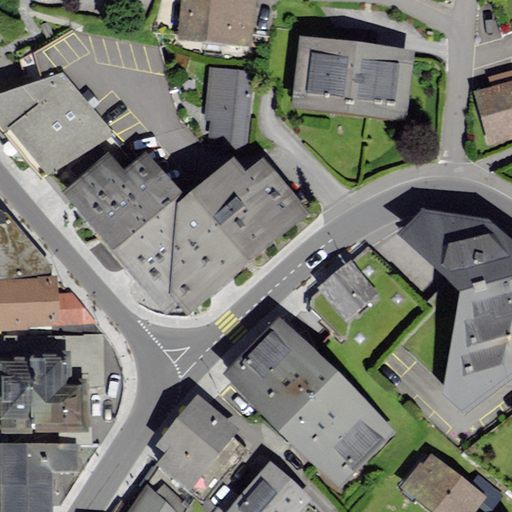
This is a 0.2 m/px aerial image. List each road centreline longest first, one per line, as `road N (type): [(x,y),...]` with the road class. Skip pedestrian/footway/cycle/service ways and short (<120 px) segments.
road 1 (tertiary): [(445,186),(397,197),(358,220),(276,283),(230,332)]
road 2 (secondary): [(140,337),(0,173)]
road 3 (residential): [(445,186),(464,0)]
road 4 (secondary): [(158,411),(85,511)]
